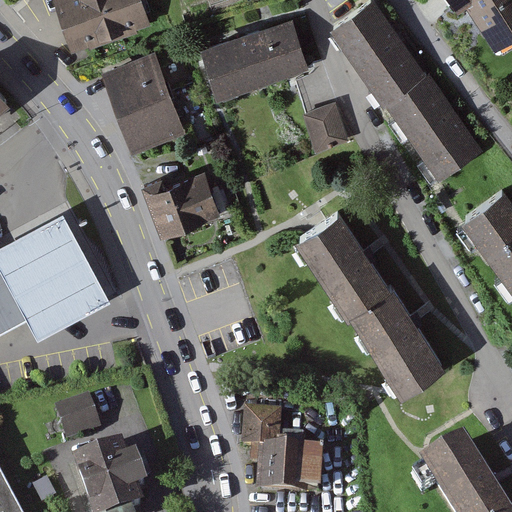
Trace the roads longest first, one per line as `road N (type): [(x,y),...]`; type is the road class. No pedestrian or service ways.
road 1 (primary): [(0,36),(78,131),(115,193),(195,414),(218,511)]
road 2 (residential): [(314,0),(360,127),(479,339),(511,417)]
road 3 (residential): [(400,0),(511,143)]
